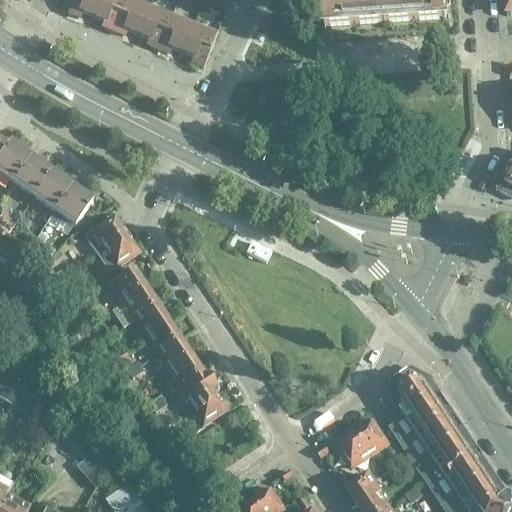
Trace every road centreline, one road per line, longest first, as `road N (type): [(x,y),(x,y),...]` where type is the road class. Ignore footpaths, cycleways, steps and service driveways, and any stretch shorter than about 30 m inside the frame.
road 1 (residential): [(295,449),(133,209),(177,146)]
road 2 (secondary): [(177,146),(9,55)]
road 3 (residential): [(451,235),(489,149),(483,53)]
road 4 (residential): [(295,449),(366,396),(415,315)]
road 5 (secondary): [(415,315),(511,462)]
road 6 (residential): [(177,146),(263,0)]
road 7 (secondary): [(299,209),(415,315)]
road 8 (secondary): [(451,235),(299,209)]
road 9 (secondary): [(299,209),(177,146)]
